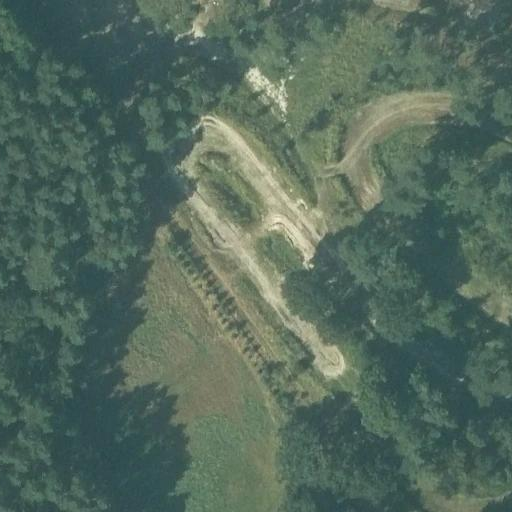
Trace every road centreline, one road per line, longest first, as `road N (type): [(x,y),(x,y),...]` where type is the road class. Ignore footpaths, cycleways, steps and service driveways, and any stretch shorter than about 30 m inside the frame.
road 1 (track): [(381,511),(36,0)]
road 2 (track): [(354,182),(313,188),(245,74),(187,0)]
